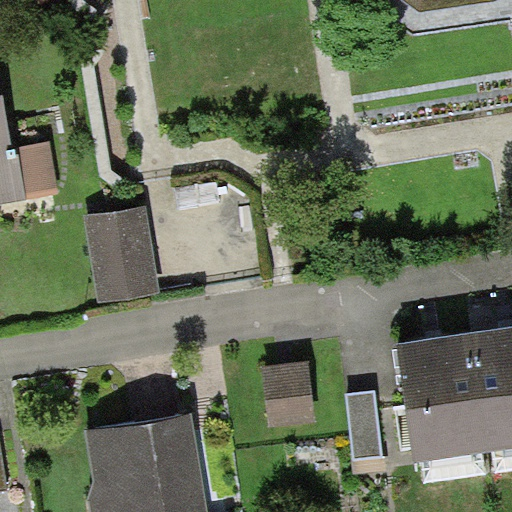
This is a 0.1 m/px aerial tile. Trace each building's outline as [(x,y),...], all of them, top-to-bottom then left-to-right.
[(397,0),(421,15),(501,2),(501,0),(397,0)] [(4,95),(0,95),(0,204),(59,194),(50,142),(13,148),(4,95)] [(148,206),(85,215),(98,303),(161,294),(148,206)] [(511,334),(403,350),(418,459),(511,446),(511,334)] [(200,511),(187,415),(82,429),(93,511),(200,511)] [(14,426),(0,428),(0,484),(23,481),(14,426)]
